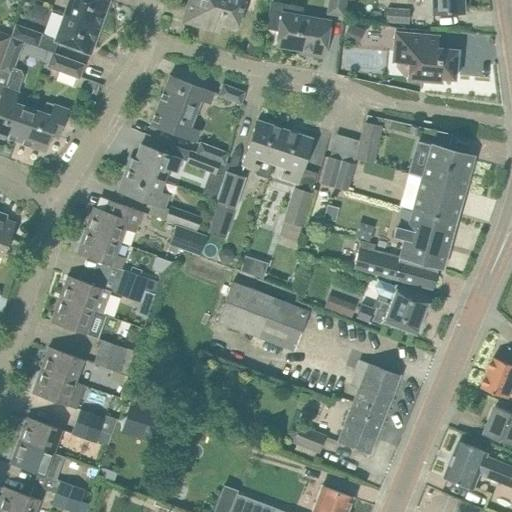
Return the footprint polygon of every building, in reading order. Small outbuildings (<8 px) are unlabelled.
[(68,0),(63,13),(99,27),(109,0),(68,0)] [(189,0),(183,21),(219,31),(221,24),(235,28),(240,10),(252,13),(255,0),(189,0)] [(328,0),(327,13),(343,15),(344,0),(328,0)] [(432,0),(433,13),(462,12),(462,11),(461,0),(432,0)] [(303,6),(270,1),(266,29),(278,30),(276,45),(303,49),(303,48),(309,49),(309,53),(322,56),(328,21),(301,16),(303,6)] [(406,25),(407,9),(383,7),(382,23),(406,25)] [(99,27),(63,13),(54,40),(90,53),(99,27)] [(41,34),(15,24),(10,37),(23,41),(37,46),(41,34)] [(392,62),(408,63),(406,79),(441,82),(441,78),(454,80),(457,49),(448,48),(444,52),(437,51),(438,35),(394,32),(392,62)] [(0,65),(10,37),(0,33),(0,65)] [(10,37),(0,65),(0,71),(11,75),(23,41),(10,37)] [(47,67),(78,78),(84,63),(52,52),(47,67)] [(169,74),(159,99),(191,111),(196,98),(209,104),(214,91),(169,74)] [(217,95),(239,104),(244,91),(222,83),(217,95)] [(17,91),(4,87),(0,97),(0,135),(16,141),(27,110),(12,105),(17,91)] [(159,99),(150,124),(194,142),(199,130),(186,125),(191,111),(159,99)] [(56,138),(66,109),(52,104),(47,117),(27,110),(16,141),(43,150),(49,135),(56,138)] [(283,129),(256,120),(245,152),(247,153),(243,164),(256,169),(254,174),(268,178),(272,161),(283,129)] [(379,126),(364,123),(357,156),(372,159),(379,126)] [(311,138),(283,129),(272,161),(286,166),(282,177),(295,182),(299,170),(300,171),(311,138)] [(200,141),(195,152),(218,163),(222,164),(227,152),(226,151),(229,144),(222,141),(219,149),(200,141)] [(408,173),(464,188),(473,156),(431,144),(426,161),(412,157),(408,173)] [(126,167),(163,180),(167,169),(176,172),(181,159),(140,145),(131,168),(126,166),(126,167)] [(214,173),(218,163),(195,152),(191,151),(186,162),(214,173)] [(341,160),(328,157),(321,181),(333,185),(341,160)] [(341,160),(333,185),(346,189),(353,164),(341,160)] [(126,167),(117,190),(153,203),(165,206),(169,195),(159,191),(163,180),(126,167)] [(243,178),(226,172),(211,216),(220,219),(221,214),(230,216),(243,178)] [(399,206),(413,209),(455,222),(464,188),(408,173),(399,206)] [(310,192),(295,188),(279,235),(286,237),(284,244),(293,246),(299,225),(310,192)] [(84,230),(117,241),(122,228),(132,231),(139,210),(105,198),(101,209),(93,206),(84,230)] [(166,218),(196,229),(200,217),(170,206),(166,218)] [(405,238),(401,255),(438,267),(442,268),(455,222),(413,209),(408,229),(396,225),(393,235),(405,238)] [(0,255),(3,257),(15,223),(6,219),(7,214),(0,211),(0,255)] [(206,235),(176,224),(168,244),(169,244),(167,249),(176,252),(178,247),(199,255),(206,235)] [(113,253),(117,241),(84,230),(76,253),(121,269),(124,257),(113,253)] [(361,239),(354,266),(432,288),(438,267),(401,255),(374,247),(376,242),(361,239)] [(243,255),(238,269),(261,277),(266,262),(243,255)] [(123,269),(118,281),(153,294),(158,281),(123,269)] [(67,275),(59,298),(92,310),(102,314),(110,291),(101,287),(88,283),(86,282),(67,275)] [(415,334),(428,298),(378,279),(375,286),(378,294),(390,298),(388,303),(375,298),(372,306),(361,302),(356,316),(380,325),(381,321),(415,334)] [(138,301),(139,297),(151,302),(153,294),(118,281),(114,292),(138,301)] [(232,282),(217,321),(293,350),(308,311),(232,282)] [(59,298),(50,322),(69,328),(84,334),(92,310),(59,298)] [(342,300),(336,315),(350,320),(355,305),(342,300)] [(128,362),(132,350),(101,339),(96,351),(128,362)] [(48,346),(40,370),(74,382),(82,358),(67,353),(48,346)] [(128,362),(96,351),(92,363),(123,374),(128,362)] [(511,363),(493,356),(481,386),(511,398),(511,363)] [(384,414),(399,375),(359,359),(350,384),(358,387),(352,402),(384,414)] [(40,370),(32,393),(50,399),(66,405),(76,409),(85,385),(74,382),(40,370)] [(80,410),(76,422),(100,430),(109,434),(122,399),(112,395),(104,418),(80,410)] [(369,454),(384,414),(352,402),(337,441),(369,454)] [(511,443),(511,411),(495,405),(484,433),(511,443)] [(143,406),(136,427),(143,429),(141,437),(151,440),(160,412),(143,406)] [(26,416),(18,440),(52,452),(61,429),(26,416)] [(76,422),(71,434),(96,442),(100,430),(76,422)] [(299,425),(292,441),(318,451),(324,435),(299,425)] [(18,440),(10,463),(55,479),(63,456),(52,452),(18,440)] [(511,466),(487,456),(488,453),(459,441),(444,477),(473,489),(480,473),(511,486),(511,466)] [(60,480),(56,492),(79,500),(83,488),(60,480)] [(285,511),(235,493),(227,511),(346,511),(352,496),(333,490),(321,485),(311,511),(285,511)] [(0,498),(0,511),(2,511),(32,511),(38,499),(4,487),(0,498)] [(72,511),(74,511),(76,510),(82,511),(86,511),(89,504),(79,500),(56,492),(51,504),(72,511)]
